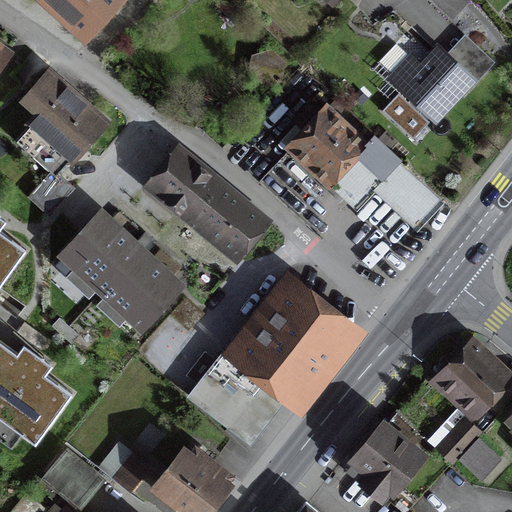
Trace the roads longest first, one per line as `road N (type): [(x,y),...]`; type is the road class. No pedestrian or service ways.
road 1 (residential): [(398,330),(247,184),(0,12)]
road 2 (primary): [(254,511),(398,330)]
